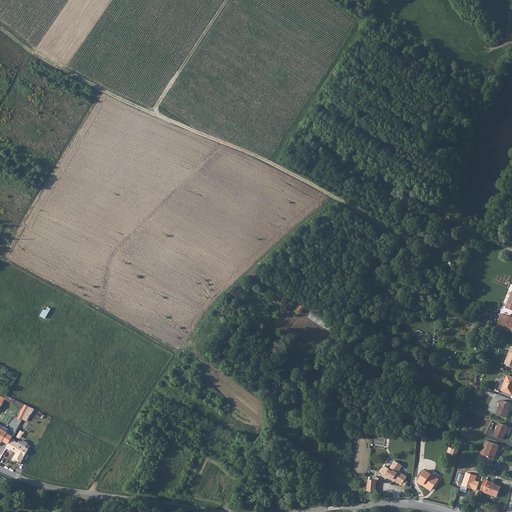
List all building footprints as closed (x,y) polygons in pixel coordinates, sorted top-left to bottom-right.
[(295,310),(300,314),(305,307),(300,303),(295,310)] [(313,311),(309,317),(330,332),(334,326),(313,311)] [(499,322),(498,328),(507,331),(510,316),(501,313),(499,322)] [(511,375),(508,374),(502,389),(511,392),(511,375)] [(511,402),(503,399),(497,413),(507,416),(511,403),(511,402)] [(19,418),(23,421),(23,419),(28,410),(30,407),(25,404),(21,412),(22,413),(19,418)] [(28,410),(23,419),(27,421),(32,412),(28,410)] [(503,439),(508,426),(500,422),(495,435),(503,439)] [(0,439),(3,441),(8,432),(0,427),(0,439)] [(17,441),(13,439),(10,444),(7,448),(11,451),(12,449),(18,452),(14,460),(21,464),(30,449),(16,442),(17,441)] [(481,454),(484,455),(489,441),(486,440),(481,454)] [(489,441),(484,455),(493,458),(499,445),(489,441)] [(403,467),(394,462),(389,470),(384,467),(380,473),(385,476),(386,475),(391,479),(401,486),(402,486),(405,481),(407,478),(399,472),(403,467)] [(426,486),(427,485),(434,489),(441,480),(428,470),(420,482),(426,486)] [(368,479),(367,491),(376,491),(377,480),(368,479)] [(495,485),(485,481),(481,492),(497,498),(501,488),(495,486),(495,485)]
